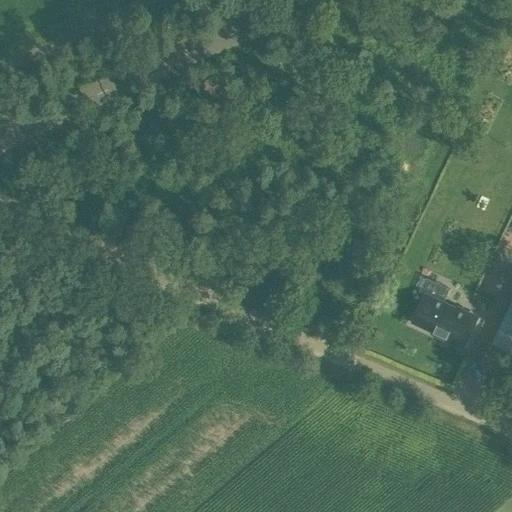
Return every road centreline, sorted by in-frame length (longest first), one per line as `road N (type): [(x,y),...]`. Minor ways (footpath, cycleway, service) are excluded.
road 1 (unclassified): [(511,427),(138,271),(0,203)]
road 2 (tertiary): [(0,141),(329,0)]
